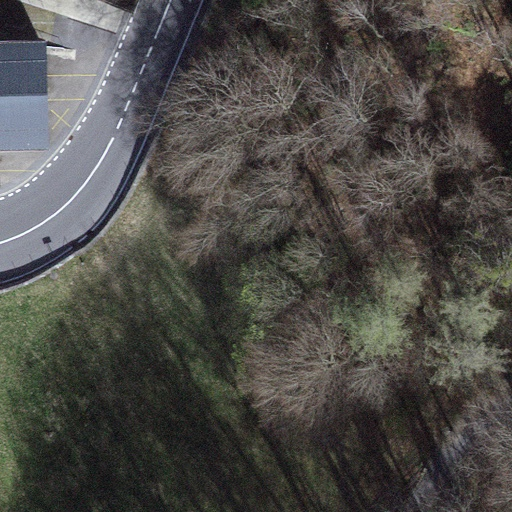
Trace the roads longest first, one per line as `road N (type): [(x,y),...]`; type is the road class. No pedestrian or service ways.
road 1 (primary): [(171,0),(105,156),(35,228),(0,241)]
road 2 (track): [(511,407),(463,446),(418,511)]
